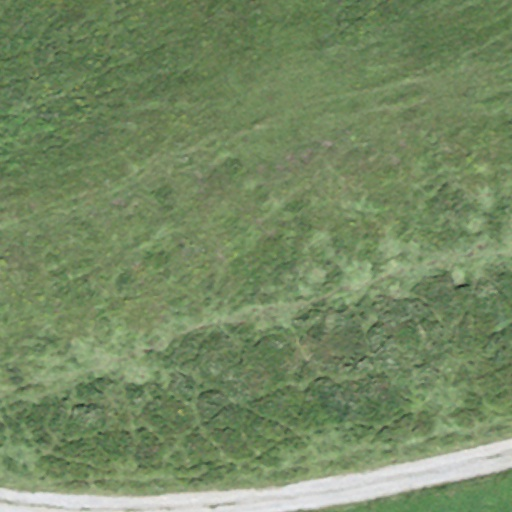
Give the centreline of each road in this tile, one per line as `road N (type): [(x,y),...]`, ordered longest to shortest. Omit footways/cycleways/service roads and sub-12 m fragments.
road 1 (track): [(511,454),(298,497),(135,511)]
road 2 (track): [(130,511),(0,502)]
